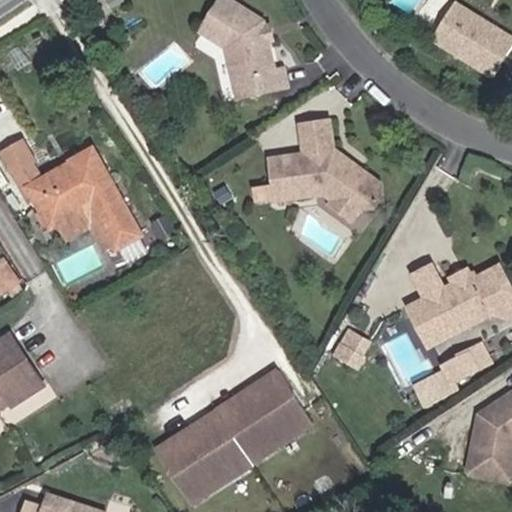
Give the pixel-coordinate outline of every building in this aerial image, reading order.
[(126,3),(124,0),(109,0),(114,9),(126,3)] [(263,22),(228,0),(223,0),(203,32),(228,47),(235,78),(240,80),(246,79),(249,95),(287,86),(283,71),(275,72),(269,42),(264,40),(261,31),(264,25),(263,22)] [(493,78),(511,46),(511,36),(456,2),(433,41),(493,78)] [(276,38),(272,23),(264,25),(261,31),(264,40),(269,42),(276,40),(276,38)] [(240,80),(235,78),(239,97),(249,95),(246,79),(240,80)] [(363,169),(354,171),(344,164),(348,159),(335,149),(331,121),(300,124),(304,153),(270,157),(275,188),(276,202),(338,193),(361,210),(376,209),(383,197),(382,183),(363,169)] [(22,139),(0,150),(0,155),(27,205),(38,199),(44,210),(51,222),(52,225),(60,221),(69,236),(93,223),(106,246),(115,242),(118,246),(139,234),(94,153),(46,180),(22,139)] [(363,169),(348,159),(344,164),(354,171),(363,169)] [(225,185),(215,192),(223,204),(233,197),(225,185)] [(276,202),(275,188),(255,191),(257,205),(276,202)] [(361,210),(338,193),(328,205),(352,222),(361,210)] [(51,222),(44,210),(38,213),(45,225),(51,222)] [(0,292),(17,281),(5,262),(0,265),(0,292)] [(510,319),(511,318),(511,284),(501,264),(478,276),(475,272),(472,274),(453,284),(446,288),(434,264),(413,275),(425,298),(408,306),(422,334),(443,323),(445,329),(464,319),(473,321),(475,325),(494,315),(510,319)] [(453,284),(472,274),(470,269),(450,278),(453,284)] [(429,348),(475,325),(473,321),(464,319),(445,329),(443,323),(422,334),(429,348)] [(358,367),(373,343),(351,330),(336,354),(358,367)] [(0,409),(11,402),(13,406),(44,385),(12,335),(0,342),(0,409)] [(460,360),(444,367),(445,370),(452,385),(470,376),(468,373),(483,365),(475,350),(459,358),(460,360)] [(289,425),(305,414),(277,370),(244,391),(251,401),(224,419),(254,465),(297,437),(289,425)] [(445,370),(414,386),(424,405),(455,389),(452,385),(445,370)] [(224,419),(251,401),(244,391),(217,409),(224,419)] [(511,393),(480,415),(469,471),(471,474),(509,482),(511,479),(511,393)] [(224,419),(217,409),(189,427),(196,438),(224,419)] [(314,427),(305,414),(289,425),(297,437),(314,427)] [(254,465),(224,419),(196,438),(189,427),(158,448),(186,492),(203,481),(211,494),(255,466),(254,465)] [(211,494),(203,481),(186,492),(195,504),(211,494)] [(100,511),(49,495),(43,511),(100,511)]
